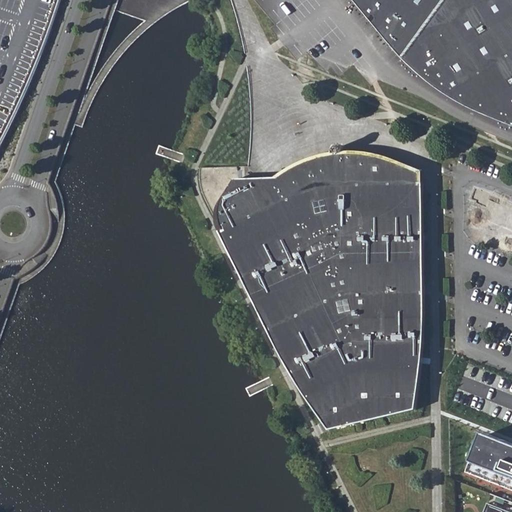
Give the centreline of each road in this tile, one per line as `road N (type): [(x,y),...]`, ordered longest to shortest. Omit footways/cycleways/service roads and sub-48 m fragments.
road 1 (residential): [(28,208),(103,0)]
road 2 (residential): [(80,0),(5,202)]
